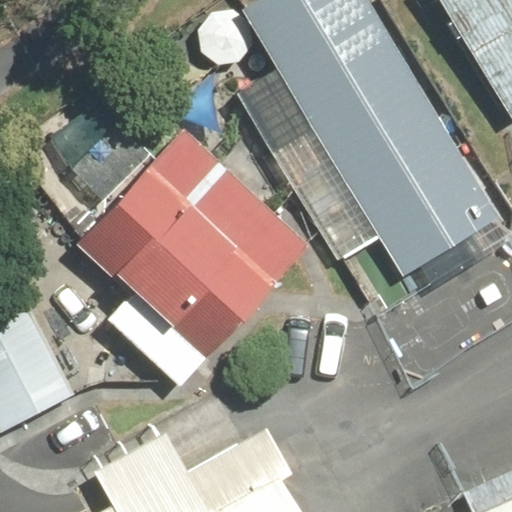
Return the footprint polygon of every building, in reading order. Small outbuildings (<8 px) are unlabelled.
[(511,200),(392,0),(260,0),(256,3),(325,119),(280,146),(347,259),(393,232),(420,279),(511,224),(511,200)] [(511,0),(446,0),(511,106),(511,0)] [(318,235),(184,114),(72,237),(134,293),(119,310),(191,375),(318,235)] [(34,184),(7,206),(41,247),(68,224),(34,184)] [(1,280),(0,280),(0,426),(62,394),(1,280)] [(310,511),(258,414),(189,451),(172,421),(92,464),(110,498),(83,511),(310,511)] [(511,511),(511,499),(478,511),(511,511)]
